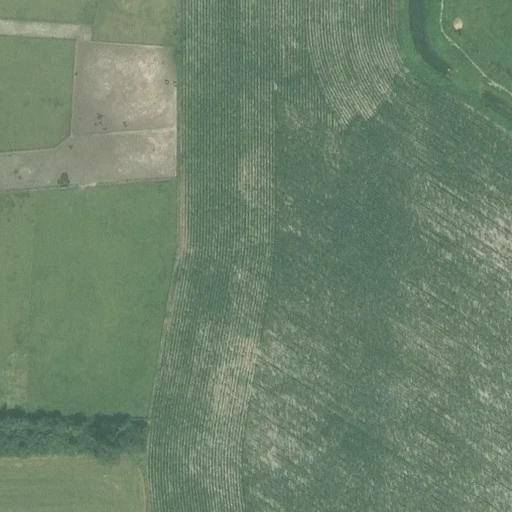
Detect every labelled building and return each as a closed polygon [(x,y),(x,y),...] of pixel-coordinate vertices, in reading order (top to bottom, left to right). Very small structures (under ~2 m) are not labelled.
[(482,237),(470,238),(473,266),(485,265),(482,237)] [(364,264),(351,265),(354,297),(383,294),(383,288),(396,286),(393,245),(363,248),(364,264)] [(507,245),(490,246),(493,281),(510,280),(507,245)] [(281,260),(251,263),(254,301),(255,306),(292,302),(291,294),(297,293),(295,275),(320,273),(318,248),(280,251),(281,260)] [(471,257),(429,262),(431,291),(475,286),(471,257)] [(494,408),(480,409),(483,443),(499,442),(498,428),(511,426),(511,378),(492,380),(494,408)] [(464,382),(437,385),(439,399),(439,401),(439,406),(439,412),(440,413),(440,421),(442,437),(464,435),(465,440),(479,439),(476,409),(466,410),(464,382)] [(368,391),(359,392),(362,440),(386,437),(387,445),(403,443),(400,409),(386,411),(384,389),(382,390),(382,385),(368,387),(368,391)] [(414,408),(400,409),(403,443),(419,442),(419,439),(442,437),(440,421),(440,413),(439,412),(439,406),(439,401),(439,399),(437,385),(412,387),(414,408)] [(334,415),(320,416),(324,450),(339,449),(339,442),(362,440),(359,392),(348,393),(348,389),(334,390),(334,394),(332,394),(334,415)] [(244,401),(228,403),(233,433),(248,431),(250,448),(283,443),(276,396),(261,398),(260,394),(243,397),(244,401)] [(260,475),(239,478),(244,508),(266,505),(266,511),(287,508),(286,502),(291,501),(283,448),(257,452),(260,475)] [(504,511),(503,499),(405,511),(504,511)]
